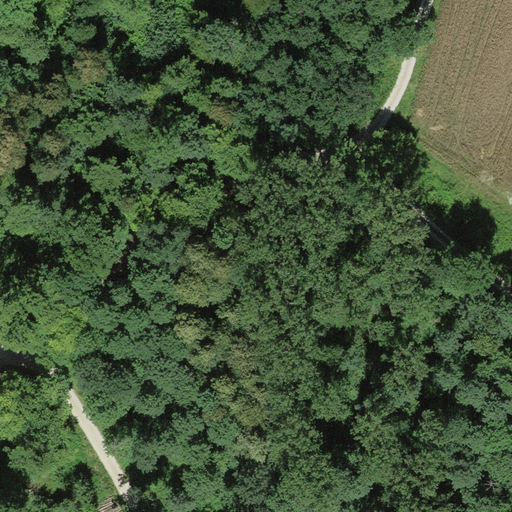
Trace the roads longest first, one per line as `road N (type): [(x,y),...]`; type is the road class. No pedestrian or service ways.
road 1 (track): [(356,144),(236,185),(0,337)]
road 2 (track): [(0,343),(140,511)]
road 3 (track): [(511,289),(452,247),(356,144)]
road 4 (track): [(427,0),(382,115),(356,144)]
